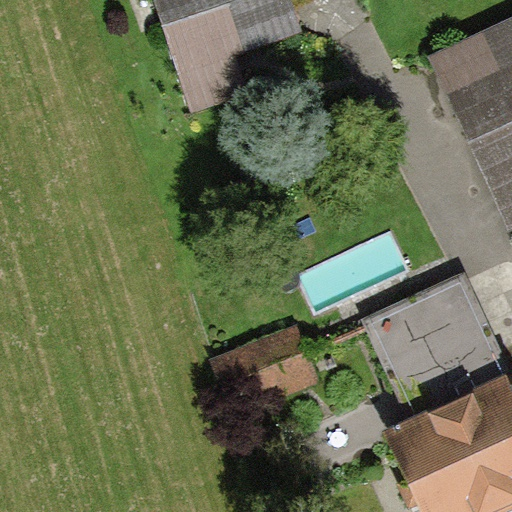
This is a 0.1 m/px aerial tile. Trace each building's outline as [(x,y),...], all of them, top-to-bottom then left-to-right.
[(318,71),(306,35),(293,0),(153,0),(193,114),(318,71)] [(511,29),(435,68),(511,222),(511,29)] [(410,406),(508,359),(469,277),(371,324),(410,406)] [(323,402),(298,328),(219,355),(244,428),(323,402)] [(429,511),(511,511),(511,386),(396,439),(429,511)]
